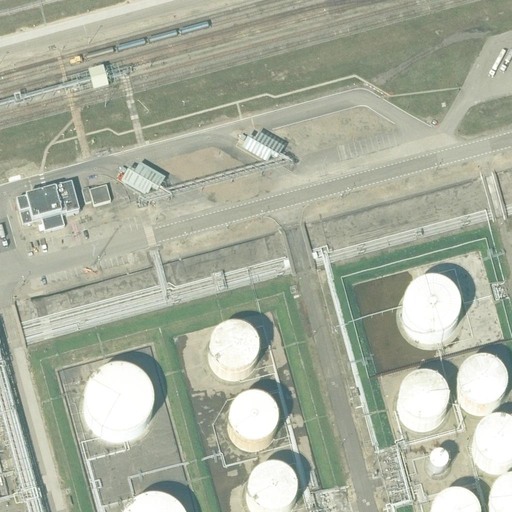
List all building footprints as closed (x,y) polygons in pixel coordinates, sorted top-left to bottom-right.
[(246,129),(239,140),(245,143),(251,132),(246,129)] [(284,153),(259,139),(254,147),(249,144),(243,154),(268,168),(272,160),(278,163),(284,153)] [(165,182),(139,168),(134,177),(129,174),(121,188),(146,202),(150,195),(156,198),(165,182)] [(66,217),(78,214),(71,186),(58,189),(59,191),(16,202),(22,227),(41,222),(44,233),(63,228),(60,217),(65,215),(66,217)] [(110,204),(106,188),(89,193),(88,190),(81,192),(85,205),(91,203),(93,208),(110,204)] [(434,345),(441,343),(447,339),(453,333),(456,326),(458,318),(457,311),(454,303),(450,297),(444,293),(437,290),(430,289),(423,290),(417,292),(411,296),(406,302),(403,308),(402,315),(402,322),(404,329),(408,335),(413,340),(420,343),(426,345),(434,345)] [(209,357),(210,364),(212,371),(217,376),(222,380),(229,382),(236,382),(243,381),(249,378),(253,373),(257,366),(258,359),(258,352),(255,345),(251,340),(244,335),(238,333),(231,333),(224,335),(218,339),(213,344),(210,350),(209,357)] [(458,399),(460,406),(465,411),(471,415),(477,418),(485,418),(491,416),(498,413),(502,408),(506,401),(507,394),(506,387),(503,381),(499,375),(493,371),(486,369),(479,369),(472,370),(466,374),(461,379),(458,385),(457,392),(458,399)] [(153,419),(154,412),(153,404),(151,398),(148,392),(144,387),(138,382),(132,379),(127,377),(123,376),(119,376),(113,377),(106,378),(100,381),(96,385),(94,386),(90,391),(88,394),(86,398),(84,404),(83,411),(84,419),(85,424),(88,431),(93,436),(99,441),(104,444),(110,446),(115,447),(118,447),(124,447),(131,445),(137,442),(141,439),(143,437),(148,432),(151,426),(153,419)] [(409,430),(416,433),(423,433),(430,432),(436,428),(441,423),(445,416),(446,409),(445,402),(443,395),(438,390),(432,385),(425,383),(418,383),(411,385),(405,389),(400,394),(397,400),(396,407),(396,414),(399,421),(403,426),(409,430)] [(228,423),(227,430),(229,436),(232,443),(237,448),(243,451),(250,452),(257,452),(264,449),(269,445),(274,439),(276,432),(276,425),(274,418),(271,412),(265,407),(259,404),(252,403),(245,404),(239,407),(234,411),(230,416),(228,423)] [(474,459),(477,465),(483,470),(489,473),(496,474),(504,473),(510,470),(511,468),(511,431),(508,429),(502,426),(495,426),(488,427),(483,430),(478,435),(474,440),(473,446),(473,453),(474,459)] [(441,477),(445,475),(447,471),(447,467),(446,463),(443,460),(439,459),(435,459),(432,461),(429,464),(428,468),(429,473),(432,476),(437,478),(441,477)] [(246,500),(248,507),(250,511),(290,511),(293,508),(295,502),(295,495),(293,489),(290,483),(285,478),(279,475),(272,474),(265,474),(259,477),(253,481),(249,487),(247,493),(246,500)] [(511,511),(511,486),(506,488),(500,490),(495,494),(491,500),(488,506),(487,511),(511,511)] [(473,511),(470,508),(464,504),(458,501),(451,501),(444,503),(437,506),(432,511),(473,511)]
